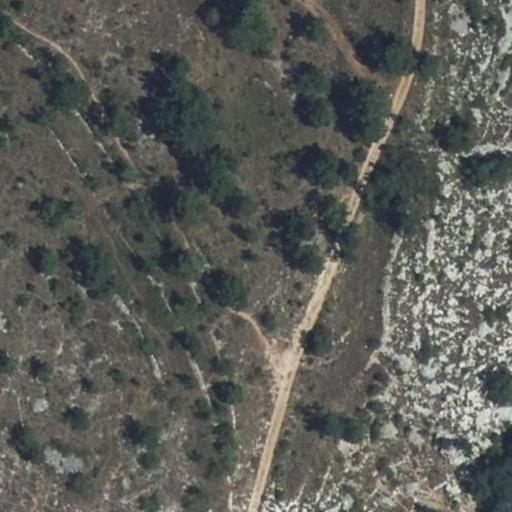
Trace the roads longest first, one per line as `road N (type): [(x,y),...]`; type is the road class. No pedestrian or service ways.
road 1 (track): [(395,115),(292,368)]
road 2 (track): [(255,511),(292,368)]
road 3 (track): [(304,0),(360,61),(395,115)]
